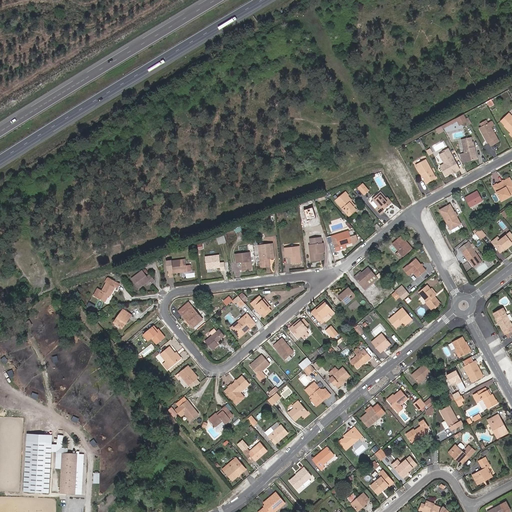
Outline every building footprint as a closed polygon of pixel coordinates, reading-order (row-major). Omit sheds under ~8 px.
[(511,118),(511,116),(509,114),(501,121),(505,126),(504,126),(511,134),(511,119),(511,118)] [(459,126),(467,122),(463,115),(456,119),(459,126)] [(497,139),(491,127),(489,124),(482,128),(486,135),(484,136),(489,144),(497,139)] [(439,137),(445,134),(441,127),(435,131),(439,137)] [(473,152),(475,152),(473,142),(463,144),(467,161),(475,159),(473,152)] [(448,151),(444,154),(448,162),(441,166),(446,176),(458,169),(448,151)] [(437,178),(426,160),(417,165),(420,172),(422,171),(428,182),(437,178)] [(511,184),(509,180),(494,188),(502,202),(511,197),(509,192),(511,190),(511,184)] [(369,189),(363,183),(359,186),(365,193),(369,189)] [(350,202),(351,201),(347,196),(344,192),(336,199),(350,216),(355,210),(353,207),(354,206),(350,202)] [(391,203),(387,199),(382,192),(374,199),(379,205),(377,208),(381,214),(384,211),(383,210),(391,203)] [(477,192),(464,200),(468,208),(482,200),(477,192)] [(461,225),(450,207),(440,212),(450,231),(461,225)] [(335,235),(338,241),(334,243),(337,250),(341,247),(340,245),(346,242),(352,240),(353,242),(357,237),(355,232),(353,232),(349,234),(347,229),(335,235)] [(477,233),(481,239),(485,236),(480,230),(477,233)] [(497,237),(491,241),(494,245),(495,244),(500,252),(507,246),(508,247),(511,244),(511,236),(509,232),(499,240),(497,237)] [(394,243),(399,250),(404,255),(412,249),(407,242),(406,243),(401,237),(394,243)] [(320,251),(325,250),(324,241),(322,241),(311,243),(310,243),(312,260),(321,259),(320,251)] [(268,248),(267,243),(262,244),(263,249),(260,249),(262,266),(271,265),(270,258),(275,257),(274,248),(268,248)] [(300,244),(286,246),(287,255),(292,255),(293,262),(302,261),(300,244)] [(482,261),(472,246),(464,252),(466,255),(474,266),(482,261)] [(250,251),(236,253),(238,262),(242,261),(243,269),(252,268),(250,251)] [(221,255),(207,257),(209,268),(222,267),(223,270),(226,269),(225,262),(222,262),(221,255)] [(427,269),(417,258),(409,265),(419,276),(427,269)] [(188,271),(188,265),(187,259),(173,261),(174,269),(170,269),(171,276),(175,276),(175,273),(188,271)] [(370,267),(363,272),(357,277),(364,285),(365,285),(367,288),(373,283),(370,280),(376,275),(370,267)] [(150,275),(145,269),(134,277),(141,286),(152,278),(154,281),(157,278),(153,273),(150,275)] [(379,277),(376,275),(370,280),(373,283),(379,277)] [(99,287),(95,294),(107,301),(111,294),(113,295),(118,286),(119,287),(122,282),(109,276),(107,280),(108,281),(104,289),(99,287)] [(396,290),(404,299),(411,293),(403,284),(396,290)] [(436,294),(429,285),(421,292),(428,301),(427,302),(433,309),(442,303),(436,297),(434,296),(436,294)] [(351,287),(340,295),(347,303),(357,295),(351,287)] [(241,306),(250,299),(243,291),(234,299),(241,306)] [(230,295),(224,300),(228,304),(234,299),(230,295)] [(272,311),(270,308),(263,300),(264,300),(260,295),(252,302),(262,314),(264,312),(267,315),(272,311)] [(370,302),(376,308),(383,302),(377,296),(370,302)] [(265,299),(264,300),(263,300),(270,308),(272,306),(265,299)] [(188,319),(194,326),(204,318),(190,301),(180,310),(184,314),(186,313),(189,318),(188,319)] [(313,312),(314,313),(327,303),(326,301),(313,312)] [(327,303),(314,313),(320,320),(329,313),(331,315),(335,312),(327,303)] [(129,315),(131,312),(124,307),(114,319),(122,325),(126,319),(128,320),(130,316),(129,315)] [(406,317),(407,319),(411,316),(403,307),(389,318),(396,326),(402,321),(406,317)] [(511,328),(511,325),(501,307),(492,312),(504,333),(511,328)] [(249,318),(246,315),(232,327),(238,335),(241,335),(246,331),(246,329),(247,327),(250,327),(253,325),(253,322),(249,322),(249,318)] [(310,328),(308,326),(303,320),(302,319),(294,325),(295,327),(292,330),(298,337),(310,328)] [(338,333),(332,325),(328,329),(334,337),(338,333)] [(161,330),(160,331),(158,332),(154,327),(147,333),(149,335),(147,336),(149,338),(152,336),(158,342),(166,336),(161,330)] [(220,328),(206,340),(214,348),(219,343),(218,341),(225,334),(220,328)] [(391,343),(382,333),(372,341),(381,351),(391,343)] [(464,340),(462,335),(452,340),(455,347),(454,347),(459,356),(470,350),(465,342),(464,343),(463,341),(464,340)] [(295,352),(283,338),(275,345),(287,359),(295,352)] [(142,352),(145,356),(154,348),(151,344),(142,352)] [(169,368),(181,358),(171,345),(162,353),(168,360),(165,363),(169,368)] [(357,366),(363,361),(362,360),(367,357),(368,358),(371,355),(364,347),(350,358),(357,366)] [(157,356),(162,363),(166,360),(160,353),(157,356)] [(263,355),(256,361),(257,362),(252,366),(259,374),(271,363),(263,355)] [(324,364),(319,359),(315,363),(320,368),(324,364)] [(475,363),(476,362),(475,359),(464,365),(473,381),(482,375),(478,369),(475,363)] [(312,371),(316,367),(312,362),(308,366),(312,371)] [(424,363),(412,373),(419,381),(431,371),(424,363)] [(189,365),(181,372),(190,384),(199,376),(194,369),(193,370),(189,365)] [(334,374),(339,370),(336,366),(331,371),(334,374)] [(341,383),(346,378),(351,374),(345,366),(339,370),(334,374),(336,377),(333,379),(338,385),(341,383)] [(243,375),(230,386),(236,395),(250,383),(243,375)] [(182,377),(179,380),(187,387),(189,384),(182,377)] [(316,381),(307,388),(314,397),(312,399),(316,404),(324,398),(324,397),(326,395),(328,397),(331,394),(326,388),(323,390),(316,381)] [(277,386),(268,393),(270,396),(279,388),(277,386)] [(493,398),(491,392),(488,394),(486,388),(485,386),(472,393),(477,401),(481,399),(482,398),(487,406),(497,401),(495,397),(493,398)] [(403,389),(397,395),(397,396),(391,401),(398,408),(410,398),(403,389)] [(283,397),(278,391),(271,397),(269,399),(274,404),(283,397)] [(462,392),(455,397),(458,404),(463,401),(462,399),(465,398),(462,392)] [(433,394),(425,400),(426,401),(429,405),(437,399),(433,394)] [(189,399),(194,405),(197,403),(192,396),(189,399)] [(421,405),(426,401),(425,400),(421,396),(417,399),(421,405)] [(194,405),(189,399),(181,405),(192,419),(200,412),(194,405)] [(297,418),(304,412),(307,409),(301,402),(291,411),(297,418)] [(385,411),(378,402),(362,416),(369,425),(385,411)] [(458,419),(449,403),(440,408),(445,417),(441,420),(445,426),(450,423),(451,427),(462,421),(460,418),(458,419)] [(220,413),(219,412),(218,411),(210,417),(217,426),(224,420),(227,422),(232,418),(232,417),(234,414),(226,404),(223,407),(224,408),(225,409),(220,413)] [(174,416),(178,413),(174,406),(170,409),(174,416)] [(507,429),(497,412),(489,416),(491,420),(489,421),(496,435),(507,429)] [(253,414),(249,417),(255,424),(258,421),(253,414)] [(405,431),(410,439),(417,434),(418,436),(427,430),(424,426),(427,424),(422,417),(417,421),(419,424),(413,428),(411,426),(405,431)] [(270,434),(277,442),(290,431),(283,422),(270,434)] [(356,427),(353,430),(351,428),(347,432),(348,433),(346,436),(341,440),(346,448),(362,435),(356,427)] [(48,493),(52,435),(27,434),(23,492),(48,493)] [(62,463),(61,493),(79,494),(82,454),(68,454),(68,449),(61,449),(61,437),(57,436),(56,454),(62,454),(62,461),(56,461),(56,463),(62,463)] [(262,440),(252,449),(249,445),(245,448),(248,452),(250,451),(256,458),(268,448),(262,440)] [(451,450),(456,444),(454,442),(447,449),(450,452),(451,450)] [(456,455),(455,456),(459,459),(460,458),(462,460),(463,459),(466,461),(471,456),(468,453),(456,444),(451,450),(456,455)] [(329,445),(317,455),(318,455),(314,459),(322,467),(325,464),(323,462),(335,453),(329,445)] [(376,452),(380,457),(386,452),(382,446),(376,452)] [(392,461),(402,473),(407,468),(414,462),(409,453),(401,460),(398,456),(392,461)] [(243,466),(246,464),(239,455),(235,457),(238,460),(228,469),(235,477),(245,468),(243,466)] [(238,460),(235,457),(225,466),(228,469),(238,460)] [(482,476),(490,471),(487,465),(490,463),(488,459),(481,462),(483,466),(473,471),(477,480),(483,478),(482,476)] [(304,468),(291,478),(298,486),(313,473),(306,465),(303,467),(304,468)] [(382,473),(371,482),(378,491),(389,481),(389,482),(393,479),(383,467),(380,470),(382,473)] [(278,502),(283,498),(276,490),(265,501),(266,502),(268,504),(266,506),(265,505),(260,510),(261,511),(273,511),(277,508),(275,506),(279,503),(278,502)] [(351,500),(357,506),(361,502),(362,503),(366,500),(366,499),(368,496),(363,490),(351,500)] [(275,506),(277,508),(285,500),(283,498),(278,502),(279,503),(275,506)] [(419,507),(427,510),(430,511),(450,511),(443,505),(442,506),(440,505),(426,499),(425,502),(422,500),(419,507)] [(504,511),(510,509),(506,500),(486,510),(487,511),(504,511)]
